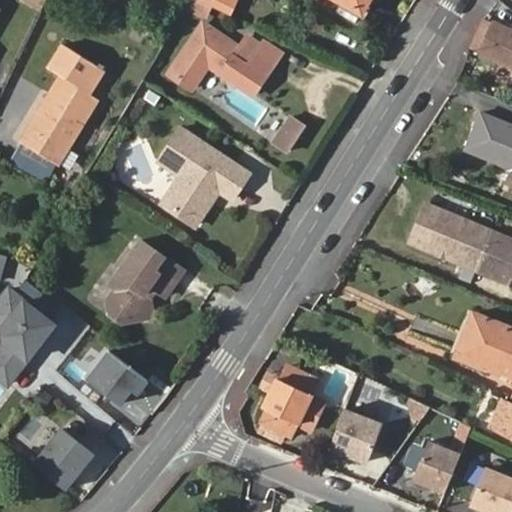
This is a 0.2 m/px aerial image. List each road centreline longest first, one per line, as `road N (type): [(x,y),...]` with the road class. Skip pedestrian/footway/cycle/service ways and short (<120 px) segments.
road 1 (tertiary): [(186,418),(458,0)]
road 2 (residential): [(186,418),(387,511)]
road 3 (tertiary): [(108,511),(186,418)]
